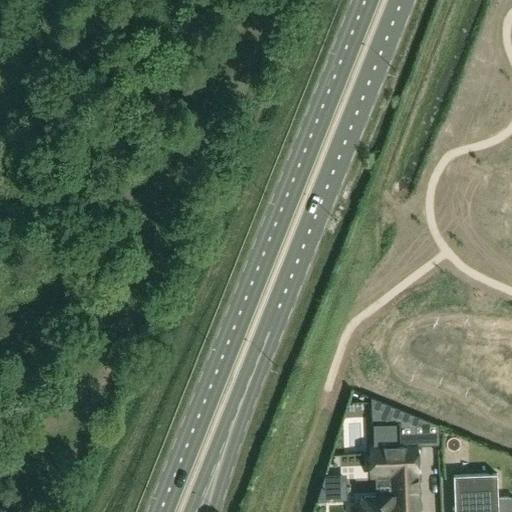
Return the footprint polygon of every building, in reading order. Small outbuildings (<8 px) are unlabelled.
[(399,410),(399,408),(370,396),(370,411),(399,410)] [(417,511),(416,445),(400,445),(399,421),(371,422),(372,446),(370,446),(371,475),(396,474),(397,496),(363,497),(363,500),(357,500),(353,505),(352,511),(417,511)] [(497,511),(497,498),(496,473),(452,475),(453,511),(497,511)] [(339,498),(338,477),(329,477),(324,477),(317,499),(330,499),(339,498)] [(511,511),(511,496),(497,498),(497,511),(511,511)]
